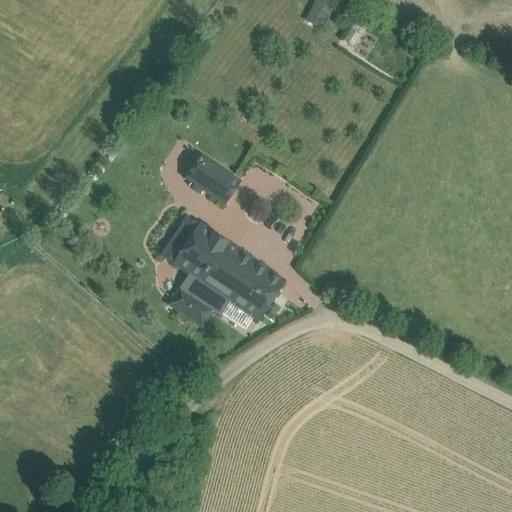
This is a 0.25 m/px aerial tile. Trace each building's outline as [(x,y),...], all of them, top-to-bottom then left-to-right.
[(318,0),(317,0),(307,16),(319,24),(330,8),(318,0)] [(362,35),(352,30),(346,41),(356,46),(362,35)] [(240,184),(201,158),(185,181),(224,207),(240,184)] [(172,266),(198,227),(186,219),(160,258),(172,266)] [(198,227),(172,266),(188,277),(229,304),(258,324),(284,284),(199,226),(198,227)] [(178,291),(213,313),(220,318),(229,304),(188,277),(180,290),(179,290),(178,291)] [(213,313),(178,291),(168,307),(202,330),(213,313)]
